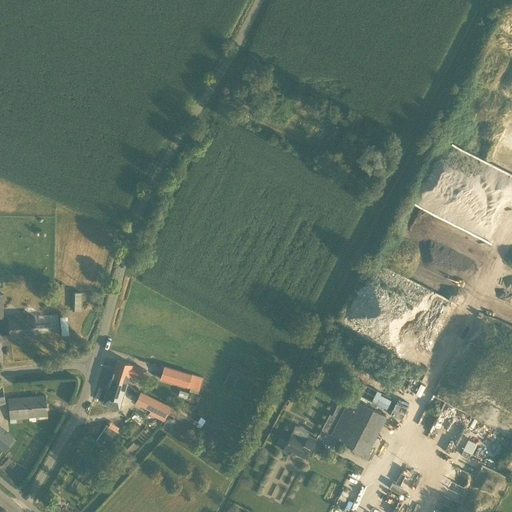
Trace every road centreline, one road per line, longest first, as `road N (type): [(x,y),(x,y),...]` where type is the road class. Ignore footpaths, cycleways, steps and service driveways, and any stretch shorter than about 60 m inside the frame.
road 1 (unclassified): [(93,363),(139,217),(259,0)]
road 2 (unclassified): [(15,511),(70,422),(93,363)]
